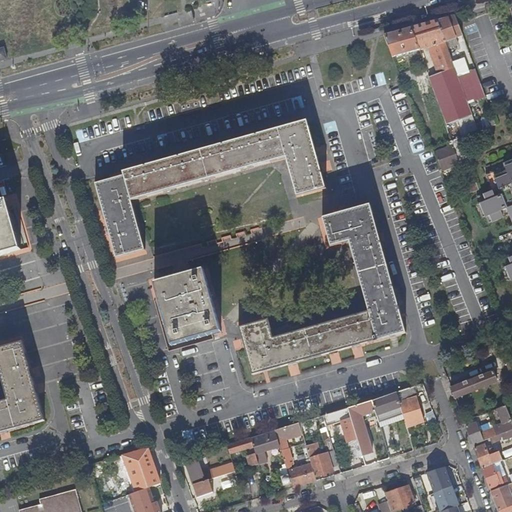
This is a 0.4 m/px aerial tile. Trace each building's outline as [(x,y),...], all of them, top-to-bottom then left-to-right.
[(449,20),(448,17),(436,20),(444,42),(455,38),(449,20)] [(451,19),(449,20),(455,38),(457,37),(451,19)] [(444,42),(436,20),(410,27),(418,50),(436,44),(438,48),(434,49),(436,54),(442,72),(453,68),(451,62),(444,42)] [(418,50),(410,27),(383,35),(393,59),(418,50)] [(437,70),(442,72),(436,54),(432,55),(437,70)] [(453,68),(442,72),(428,77),(445,125),(473,116),(469,104),(485,98),(474,70),(467,72),(463,58),(451,62),(453,68)] [(404,81),(414,79),(412,70),(403,72),(404,81)] [(485,129),(495,124),(490,115),(480,120),(485,129)] [(99,197),(309,128),(306,119),(123,171),(124,175),(95,183),(99,197)] [(287,161),(316,151),(309,128),(99,197),(106,222),(135,212),(131,200),(286,156),(287,161)] [(466,160),(458,138),(453,140),(461,161),(466,160)] [(461,161),(453,140),(450,141),(446,142),(448,147),(434,152),(441,170),(461,161)] [(326,187),(316,151),(287,161),(297,195),(326,187)] [(509,216),(511,224),(511,164),(485,175),(491,191),(477,197),(488,224),(509,216)] [(473,191),(470,184),(462,187),(465,195),(473,191)] [(0,254),(17,249),(4,200),(0,200),(0,254)] [(276,336),(271,317),(242,325),(256,372),(405,332),(370,204),(323,217),(331,245),(350,241),(368,310),(276,336)] [(145,248),(135,212),(106,222),(116,257),(145,248)] [(511,257),(503,261),(511,283),(511,257)] [(221,330),(203,267),(153,282),(171,345),(221,330)] [(0,400),(0,432),(44,420),(34,384),(22,341),(0,347),(0,372),(7,399),(0,400)] [(492,371),(450,388),(454,399),(495,382),(492,371)] [(419,398),(427,396),(422,385),(396,393),(399,404),(415,398),(419,397),(419,398)] [(374,412),(377,421),(402,413),(399,404),(396,393),(371,401),(374,412)] [(402,413),(406,428),(423,423),(415,398),(399,404),(402,413)] [(356,440),(361,457),(372,454),(361,416),(374,412),(371,401),(348,408),(347,408),(356,440)] [(511,422),(510,418),(505,405),(496,409),(502,424),(504,423),(507,430),(511,428),(511,422)] [(323,416),(326,426),(340,422),(346,443),(356,440),(347,408),(323,416)] [(275,431),(277,438),(300,430),(298,423),(275,431)] [(475,423),(465,427),(472,444),(482,440),(475,423)] [(310,464),(315,478),(333,472),(332,466),(338,464),(326,426),(320,429),(327,453),(309,458),(310,464)] [(511,428),(507,430),(489,438),(492,446),(503,441),(502,440),(511,435),(511,428)] [(261,435),(250,438),(255,455),(280,447),(277,438),(275,431),(267,433),(269,439),(263,441),(261,435)] [(250,438),(226,446),(229,455),(249,448),(250,451),(246,452),(248,456),(247,456),(250,467),(258,464),(255,455),(250,438)] [(354,441),(346,443),(350,459),(358,457),(354,441)] [(483,445),(474,448),(481,468),(491,464),(501,460),(497,452),(491,455),(490,453),(492,452),(490,448),(485,449),(483,445)] [(134,477),(155,471),(147,449),(126,455),(134,477)] [(291,483),(292,487),(315,480),(315,478),(310,464),(292,469),(288,459),(291,458),(288,449),(281,451),(287,471),(291,483)] [(234,471),(233,466),(232,463),(202,473),(197,459),(185,463),(196,498),(212,492),(208,480),(234,471)] [(491,464),(481,468),(489,488),(499,484),(494,473),(491,464)] [(283,485),(291,483),(287,471),(279,473),(283,485)] [(440,478),(447,495),(458,491),(451,474),(440,478)] [(147,488),(160,484),(158,478),(134,486),(136,492),(147,488)] [(511,483),(491,492),(498,510),(511,504),(511,499),(509,491),(511,489),(511,483)] [(414,504),(407,486),(387,494),(393,511),(414,504)] [(158,511),(155,500),(151,502),(149,495),(147,488),(136,492),(128,495),(133,511),(158,511)] [(81,511),(75,489),(39,498),(40,504),(18,510),(18,511),(81,511)] [(447,495),(421,505),(423,511),(437,511),(454,506),(462,503),(458,491),(447,495)]
